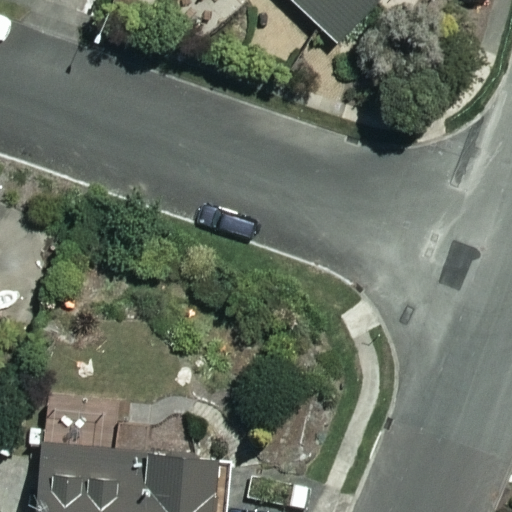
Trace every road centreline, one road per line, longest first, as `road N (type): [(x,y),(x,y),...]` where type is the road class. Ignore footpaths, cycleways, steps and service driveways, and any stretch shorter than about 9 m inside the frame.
road 1 (residential): [(0,75),(511,255)]
road 2 (residential): [(511,272),(420,511)]
